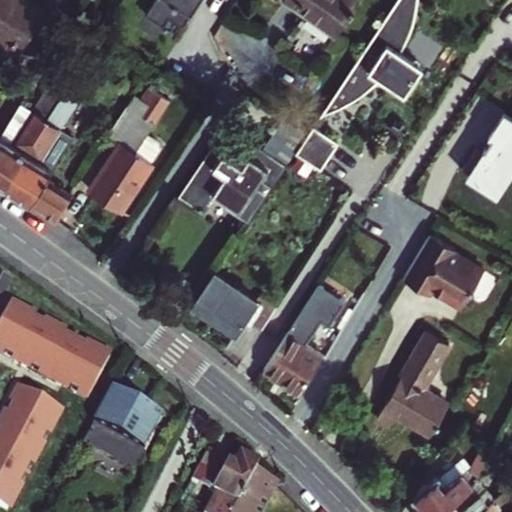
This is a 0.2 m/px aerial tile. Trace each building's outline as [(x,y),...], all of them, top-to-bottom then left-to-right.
[(0,0),(0,37),(20,50),(47,7),(34,0),(0,0)] [(151,0),(143,11),(164,24),(173,15),(185,24),(200,0),(151,0)] [(358,0),(291,0),(336,32),(358,0)] [(373,81),(387,67),(410,82),(429,54),(406,38),(413,22),(417,4),(417,0),(397,0),(325,108),(334,105),(342,102),(351,97),(359,92),(373,81)] [(0,136),(0,180),(7,185),(74,74),(61,66),(34,107),(24,124),(13,117),(0,136)] [(33,202),(48,176),(54,167),(42,159),(88,83),(74,74),(7,185),(33,202)] [(138,92),(109,136),(120,143),(92,186),(124,208),(155,162),(136,149),(155,119),(155,117),(168,96),(154,87),(146,98),(138,92)] [(24,124),(34,107),(24,100),(13,117),(24,124)] [(511,115),(505,110),(488,136),(492,139),(485,149),(482,147),(464,174),(496,195),(511,171),(511,115)] [(298,149),(322,166),(340,140),(315,123),(298,149)] [(213,143),(181,192),(203,208),(215,191),(252,216),(288,162),(259,142),(248,157),(232,146),(227,152),(213,143)] [(74,194),(72,192),(48,176),(33,202),(59,219),(74,194)] [(486,267),(431,233),(403,278),(430,295),(434,290),(461,307),(486,267)] [(262,300),(217,269),(195,300),(238,331),(248,317),(264,328),(281,305),(265,295),(262,300)] [(321,282),(289,330),(265,367),(299,390),(323,353),(310,344),(327,319),(340,327),(356,305),(321,282)] [(42,325),(7,307),(0,320),(0,354),(22,367),(42,325)] [(54,383),(74,341),(42,325),(22,367),(54,383)] [(450,341),(430,329),(380,415),(392,424),(399,412),(432,432),(451,400),(426,384),(450,341)] [(87,400),(108,359),(74,341),(54,383),(87,400)] [(59,413),(18,390),(0,423),(41,445),(59,413)] [(111,390),(81,446),(131,473),(161,417),(111,390)] [(41,445),(0,423),(0,463),(25,477),(41,445)] [(438,511),(474,484),(479,475),(487,459),(477,453),(473,461),(466,453),(434,479),(429,478),(418,485),(418,493),(414,495),(419,502),(410,509),(412,511),(438,511)] [(236,457),(230,468),(227,466),(205,455),(191,482),(213,493),(211,496),(214,498),(206,511),(264,511),(278,485),(253,473),(256,467),(236,457)] [(0,463),(0,508),(7,511),(25,477),(0,463)] [(438,511),(478,511),(490,502),(482,492),(488,487),(479,475),(474,484),(438,511)] [(490,502),(478,511),(499,511),(503,509),(494,499),(490,502)]
